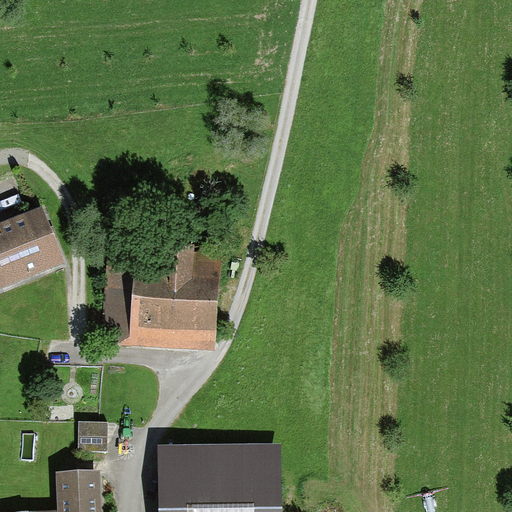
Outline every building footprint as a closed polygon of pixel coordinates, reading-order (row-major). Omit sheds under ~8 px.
[(45,207),(0,226),(0,295),(69,267),(45,207)] [(108,243),(102,344),(216,351),(225,251),(108,243)] [(81,418),(81,449),(112,450),(112,418),(81,418)] [(283,511),(284,446),(160,449),(160,511),(283,511)] [(58,511),(103,511),(102,475),(58,475),(58,511)]
